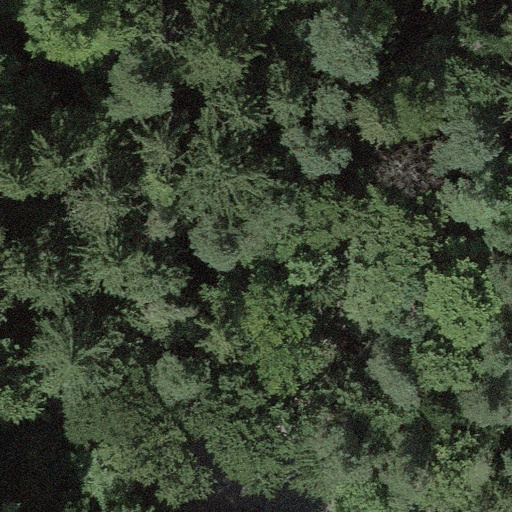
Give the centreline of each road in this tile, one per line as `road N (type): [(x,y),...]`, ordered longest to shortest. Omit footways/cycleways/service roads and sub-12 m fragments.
road 1 (unclassified): [(480,511),(0,360)]
road 2 (track): [(511,130),(241,435)]
